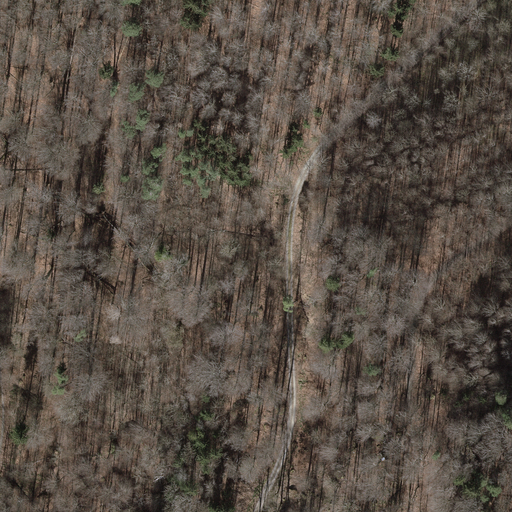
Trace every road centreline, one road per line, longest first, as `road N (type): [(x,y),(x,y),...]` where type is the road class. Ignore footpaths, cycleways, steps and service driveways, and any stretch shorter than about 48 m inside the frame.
road 1 (track): [(477,0),(318,150),(293,192),(292,408),(283,462),(260,511)]
road 2 (track): [(416,511),(417,311),(434,279),(511,220)]
